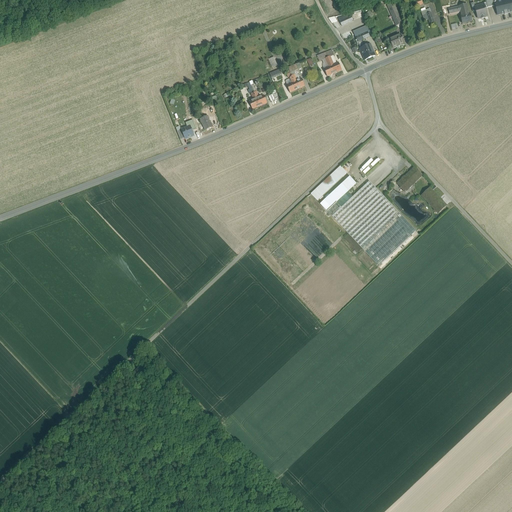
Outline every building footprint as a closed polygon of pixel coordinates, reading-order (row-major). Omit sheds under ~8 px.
[(509,0),(505,0),(496,2),(497,5),(495,5),(497,16),(504,14),(504,15),(508,14),(507,13),(511,12),(511,2),(511,1),(510,2),(509,0)] [(402,23),(393,4),(388,6),(396,25),(402,23)] [(464,5),(457,7),(458,12),(461,12),(462,16),(467,15),(464,5)] [(475,7),(476,11),(478,19),(481,18),(481,19),(484,18),(484,17),(487,16),(485,9),(484,5),(475,7)] [(430,9),(421,12),(425,21),(428,20),(430,24),(434,22),(430,9)] [(350,14),(339,20),(342,26),(353,21),(352,18),(351,16),(350,14)] [(462,16),(461,16),(462,24),(472,22),(470,14),(467,15),(462,16)] [(365,27),(353,32),(356,38),(367,32),(365,27)] [(367,32),(356,38),(358,42),(369,37),(367,32)] [(401,35),(389,40),(393,48),(404,43),(401,35)] [(370,45),(360,49),(365,60),(375,56),(370,45)] [(325,53),(317,56),(319,62),(325,60),(324,59),(327,58),(325,53)] [(272,68),(277,65),(274,57),(268,59),(272,68)] [(334,65),(331,66),(334,74),(342,70),(338,63),(334,65)] [(296,64),(288,68),(290,73),(298,69),(296,64)] [(331,66),(328,67),(324,69),(327,77),(334,74),(331,66)] [(269,74),(271,79),(282,74),(281,70),(269,74)] [(297,81),(294,82),(298,90),(305,86),(302,79),(297,81)] [(291,83),(287,85),(290,93),(298,90),(294,82),(291,83)] [(259,97),(256,99),(260,107),(267,103),(264,95),(259,97)] [(254,100),(249,102),(252,110),(260,107),(256,99),(254,100)] [(213,106),(206,109),(209,116),(215,113),(213,106)] [(206,113),(199,116),(205,131),(213,128),(206,113)] [(190,126),(182,130),(185,138),(185,139),(194,136),(192,133),(194,130),(191,129),(190,126)] [(340,167),(311,195),(317,201),(347,174),(340,167)] [(419,173),(414,168),(411,171),(415,176),(419,173)] [(411,171),(397,185),(405,192),(418,179),(419,179),(422,176),(419,173),(415,176),(411,171)] [(350,177),(320,204),(327,212),(336,203),(336,202),(356,184),(350,177)] [(400,214),(369,181),(341,208),(332,217),(362,249),(400,214)] [(430,188),(425,193),(428,196),(433,192),(430,188)] [(446,206),(433,192),(428,196),(425,193),(422,196),(425,200),(425,199),(438,213),(446,206)] [(336,203),(327,212),(332,217),(341,208),(336,203)]
